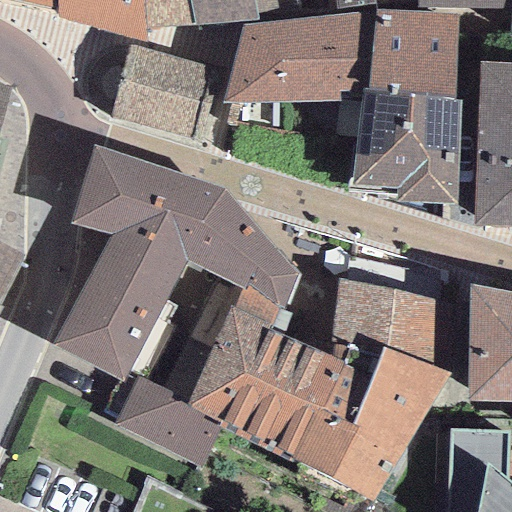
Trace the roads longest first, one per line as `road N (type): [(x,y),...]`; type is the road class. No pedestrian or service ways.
road 1 (residential): [(455,242),(60,135)]
road 2 (residential): [(60,135),(46,282),(0,393)]
road 3 (residential): [(455,242),(466,75),(478,55),(511,49)]
